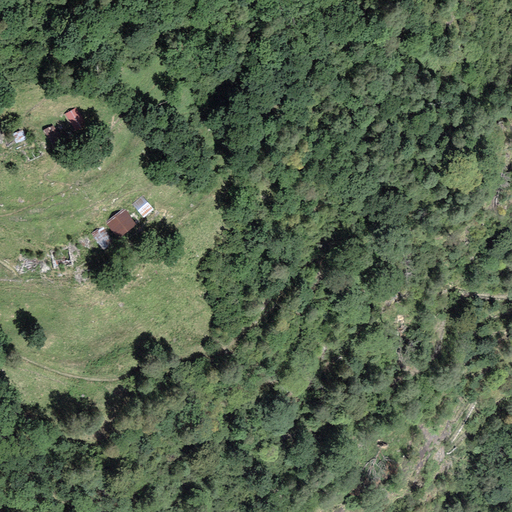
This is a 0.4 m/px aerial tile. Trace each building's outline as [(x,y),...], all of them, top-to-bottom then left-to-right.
[(76,107),(64,115),(76,134),(88,127),(76,107)] [(52,123),(42,131),(58,151),(60,149),(68,143),(52,123)] [(23,130),(11,134),(15,145),(27,140),(23,130)] [(141,196),(131,205),(144,220),(154,211),(141,196)] [(125,208),(104,222),(117,241),(121,238),(138,226),(125,208)] [(103,227),(91,235),(100,249),(103,252),(115,244),(112,240),(103,227)]
